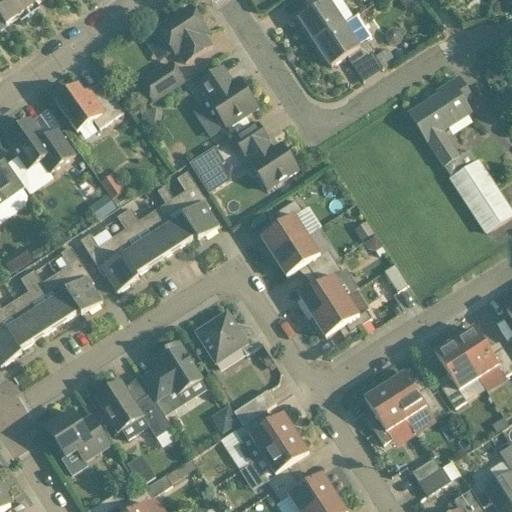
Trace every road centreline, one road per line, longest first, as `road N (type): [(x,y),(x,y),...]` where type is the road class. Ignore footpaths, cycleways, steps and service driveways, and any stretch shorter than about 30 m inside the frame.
road 1 (residential): [(313,397),(234,273),(0,416)]
road 2 (residential): [(511,32),(428,64),(322,124),(306,116),(227,0)]
road 3 (residential): [(511,270),(313,397)]
road 4 (unclassified): [(0,100),(146,0)]
road 5 (residential): [(390,511),(313,397)]
